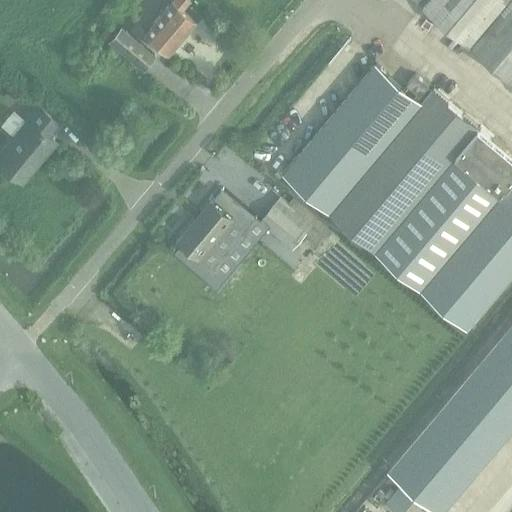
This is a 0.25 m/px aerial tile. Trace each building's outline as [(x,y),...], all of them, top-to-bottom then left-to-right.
[(169,53),(196,20),(182,9),(189,0),(172,0),(145,33),(169,53)] [(511,79),(511,0),(429,0),(425,6),(511,79)] [(142,69),(155,54),(121,26),(109,41),(142,69)] [(511,153),(434,88),(422,102),(376,63),(284,172),(468,326),(511,274),(511,153)] [(421,95),(429,85),(416,73),(407,84),(421,95)] [(11,85),(4,94),(12,101),(19,92),(11,85)] [(49,135),(60,122),(35,101),(24,115),(28,119),(0,152),(0,161),(22,180),(55,140),(49,135)] [(183,242),(175,251),(218,288),(258,240),(245,229),(256,215),(253,213),(244,205),(223,188),(196,220),(180,239),(183,242)] [(293,247),(302,237),(317,249),(334,229),(295,196),(290,201),(282,195),(261,220),(293,247)] [(511,321),(389,467),(442,511),(511,427),(511,321)]
